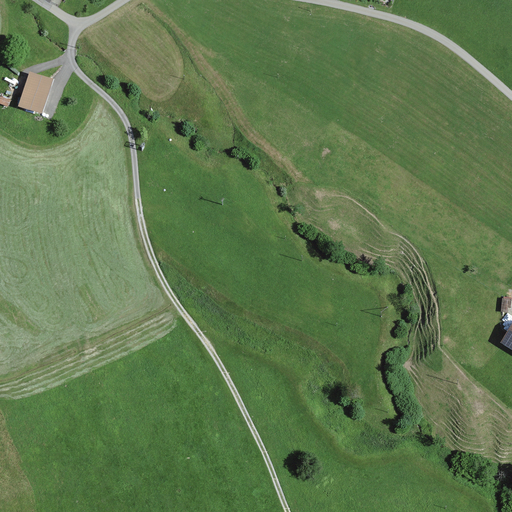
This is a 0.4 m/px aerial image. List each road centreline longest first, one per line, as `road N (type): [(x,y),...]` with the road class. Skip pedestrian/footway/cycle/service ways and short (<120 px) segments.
road 1 (track): [(292,511),(177,302),(144,221),(128,124),(76,68)]
road 2 (unclassified): [(511,96),(420,27),(312,0)]
